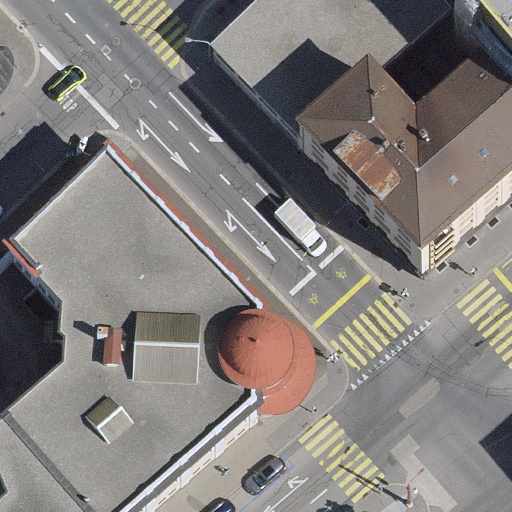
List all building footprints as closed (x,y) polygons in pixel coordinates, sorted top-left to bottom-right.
[(273,0),(212,55),(303,156),(370,95),(446,27),(421,0),(273,0)] [(511,0),(491,0),(511,22),(511,0)] [(511,23),(471,60),(489,80),(511,105),(511,23)] [(0,107),(0,108),(5,100),(9,92),(12,84),(14,78),(14,73),(13,68),(12,64),(10,60),(7,57),(3,55),(0,54),(0,107)] [(511,105),(489,80),(416,146),(370,95),(303,156),(422,279),(511,205),(511,105)] [(3,436),(71,511),(158,511),(256,423),(264,424),(280,422),(294,415),(305,404),(312,390),(314,375),(311,359),(303,346),(292,336),(277,330),(270,329),(267,326),(111,163),(5,264),(61,323),(61,338),(60,354),(67,358),(64,382),(3,436)] [(0,438),(0,494),(7,511),(71,511),(3,436),(0,438)]
